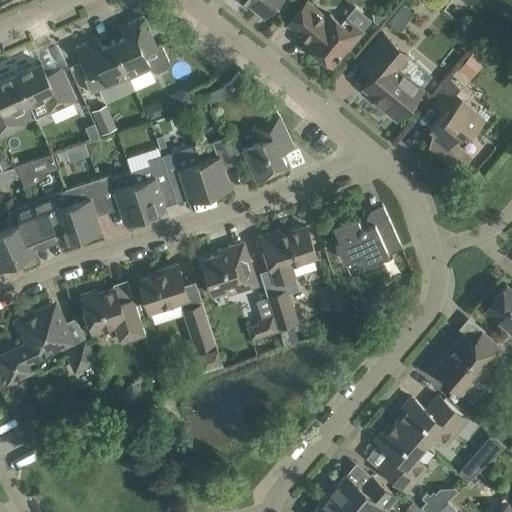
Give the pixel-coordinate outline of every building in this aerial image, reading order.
[(246,0),(264,14),(275,0),(246,0)] [(305,0),(287,22),(308,39),(305,43),(331,64),(347,45),(348,46),(357,35),(329,13),(326,16),(306,0),(305,0)] [(401,3),(388,18),(399,27),(412,12),(401,3)] [(112,39),(128,75),(149,66),(150,69),(157,71),(166,67),(169,61),(160,43),(156,45),(143,15),(126,23),(127,25),(121,28),(124,34),(112,39)] [(451,35),(466,46),(477,32),(461,21),(451,35)] [(372,46),(359,62),(373,73),(363,85),(376,96),(383,102),(381,105),(397,118),(409,103),(422,87),(433,74),(407,53),(408,52),(384,32),(372,46)] [(74,46),(82,64),(87,76),(84,78),(90,92),(106,85),(128,75),(112,39),(101,45),(98,38),(92,41),(91,39),(74,46)] [(472,51),(459,67),(470,76),(483,60),(472,51)] [(41,61),(35,64),(15,73),(29,104),(35,117),(50,110),(75,98),(60,66),(46,73),(41,61)] [(0,132),(20,123),(15,110),(29,104),(15,73),(0,79),(0,132)] [(489,114),(480,106),(478,109),(462,95),(466,91),(451,78),(432,101),(443,110),(429,127),(438,134),(434,139),(430,138),(429,144),(453,165),(456,163),(461,167),(471,155),(453,140),(459,132),(470,132),(479,121),(481,123),(489,114)] [(223,84),(206,92),(210,101),(227,93),(223,84)] [(160,97),(146,103),(151,116),(169,108),(166,100),(162,98),(160,97)] [(116,126),(106,103),(91,110),(102,133),(116,126)] [(238,141),(229,145),(234,156),(244,151),(255,176),(286,162),(280,150),(293,144),(279,113),(265,120),(271,134),(242,147),(238,141)] [(94,120),(86,123),(91,137),(97,135),(99,133),(94,120)] [(212,140),(213,143),(216,154),(199,160),(198,160),(209,193),(230,186),(223,166),(236,162),(234,156),(229,145),(226,139),(225,136),(212,140)] [(96,138),(85,142),(89,152),(89,153),(100,149),(96,138)] [(84,139),(77,142),(81,154),(89,152),(85,142),(84,139)] [(189,199),(209,193),(198,160),(199,160),(193,143),(161,154),(170,183),(182,179),(189,199)] [(0,165),(1,168),(11,163),(3,147),(0,148),(0,165)] [(27,157),(15,161),(23,184),(34,180),(32,173),(33,173),(56,165),(51,150),(27,157)] [(159,186),(170,183),(161,154),(148,158),(149,163),(130,169),(145,214),(165,207),(159,186)] [(14,166),(3,171),(7,180),(18,175),(14,166)] [(97,177),(106,204),(117,200),(124,220),(145,214),(130,169),(111,176),(110,173),(97,177)] [(106,204),(97,177),(64,187),(80,235),(101,228),(94,208),(106,204)] [(63,187),(30,201),(46,242),(58,238),(59,242),(80,235),(63,187)] [(12,224),(3,228),(17,259),(37,250),(35,247),(46,242),(40,226),(30,201),(14,207),(19,221),(12,224)] [(386,246),(399,240),(388,215),(366,225),(366,224),(365,223),(364,223),(362,222),(361,223),(360,223),(355,212),(339,219),(341,223),(334,226),(339,237),(335,239),(342,255),(357,248),(364,263),(388,252),(386,246)] [(281,233),(279,229),(260,235),(275,280),(293,274),(289,263),(316,255),(306,224),(281,233)] [(0,267),(17,259),(3,228),(0,229),(0,267)] [(200,259),(207,278),(212,293),(226,288),(227,292),(256,282),(249,260),(243,241),(217,249),(218,253),(200,259)] [(138,279),(145,298),(148,309),(188,297),(176,262),(163,267),(164,270),(138,279)] [(380,290),(364,306),(370,313),(373,316),(390,300),(397,293),(395,292),(387,283),(380,290)] [(485,308),(500,320),(511,330),(511,288),(506,283),(485,308)] [(145,333),(139,316),(133,297),(119,302),(114,287),(97,292),(96,288),(82,293),(83,297),(81,298),(87,317),(92,330),(116,322),(122,340),(145,333)] [(273,313),(277,326),(296,319),(286,289),(267,295),(273,313)] [(215,340),(202,302),(183,309),(196,346),(215,340)] [(27,360),(34,356),(70,340),(54,304),(18,320),(28,343),(0,355),(0,360),(8,379),(31,368),(27,360)] [(273,313),(257,318),(258,321),(262,334),(278,329),(277,326),(273,313)] [(488,363),(501,347),(481,331),(474,340),(464,332),(434,368),(476,403),(487,389),(486,388),(500,373),(488,363)] [(86,339),(66,348),(75,368),(95,359),(86,339)] [(222,362),(217,348),(198,354),(203,369),(222,362)] [(132,402),(133,401),(138,400),(142,392),(139,387),(130,382),(125,385),(122,392),(124,398),(132,402)] [(396,419),(424,443),(433,432),(445,442),(466,417),(443,397),(431,412),(411,395),(400,409),(403,412),(396,419)] [(149,399),(145,407),(153,411),(157,403),(149,399)] [(378,465),(393,478),(405,488),(426,464),(414,454),(424,443),(396,419),(390,427),(387,424),(375,438),(390,451),(378,465)] [(346,472),(329,491),(352,511),(361,511),(366,507),(372,511),(381,511),(396,495),(371,473),(370,474),(374,478),(365,488),(346,472)] [(352,511),(329,491),(312,511),(352,511)] [(425,500),(420,506),(426,511),(433,511),(439,507),(428,497),(425,500)] [(511,511),(511,504),(508,501),(497,511),(511,511)]
